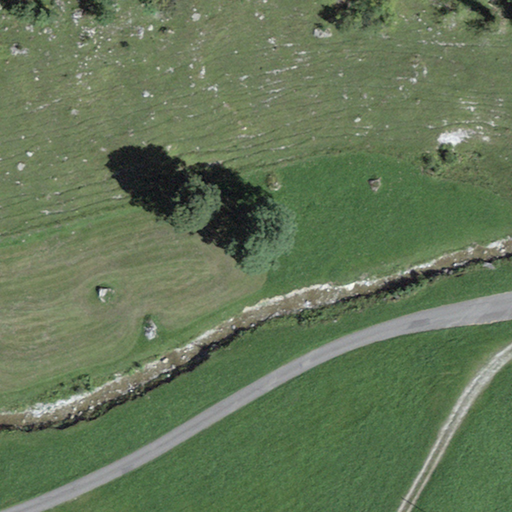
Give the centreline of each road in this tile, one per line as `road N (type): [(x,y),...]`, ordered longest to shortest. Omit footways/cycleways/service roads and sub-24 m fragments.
road 1 (unclassified): [(21,511),(109,475),(341,346),(511,302)]
road 2 (track): [(511,349),(494,361),(403,511)]
